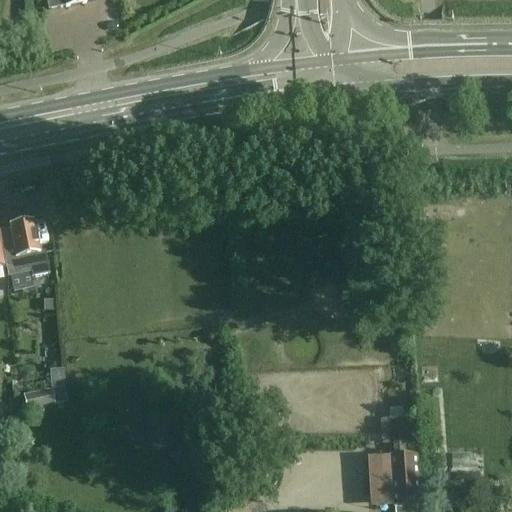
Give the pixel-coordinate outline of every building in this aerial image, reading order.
[(46,0),(48,11),(65,8),(86,4),(85,0),(46,0)] [(11,231),(0,232),(0,238),(3,254),(8,278),(30,274),(31,279),(49,276),(45,255),(39,256),(33,223),(10,227),(11,231)] [(54,301),(43,301),(43,312),(54,312),(54,301)] [(54,407),(52,393),(24,398),(27,412),(54,407)] [(376,436),(385,436),(384,412),(375,412),(376,436)] [(415,444),(414,420),(389,421),(391,446),(415,444)] [(299,440),(288,440),(289,451),(299,451),(299,440)] [(395,509),(420,508),(417,457),(392,459),(395,509)]
